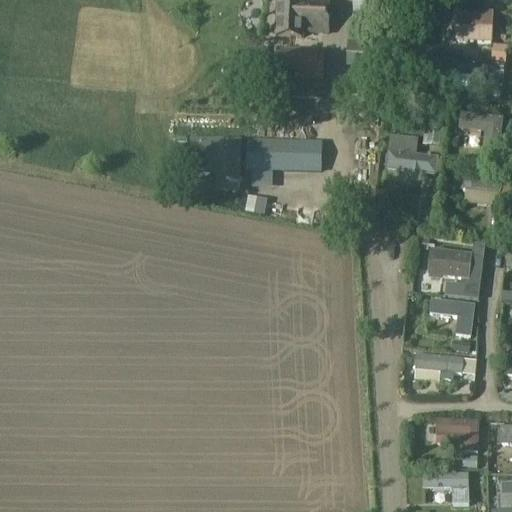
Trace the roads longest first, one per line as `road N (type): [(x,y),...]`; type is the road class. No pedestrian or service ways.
road 1 (residential): [(492,252),(484,409)]
road 2 (residential): [(392,260),(391,407)]
